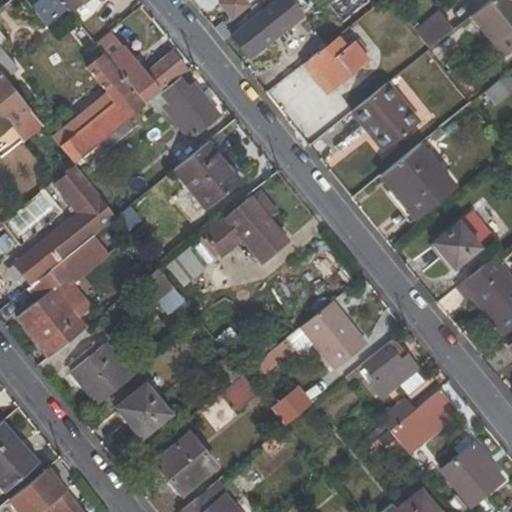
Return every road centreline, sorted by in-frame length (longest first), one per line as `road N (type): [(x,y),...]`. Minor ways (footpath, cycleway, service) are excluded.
road 1 (residential): [(511,428),(162,0)]
road 2 (residential): [(0,352),(127,511)]
